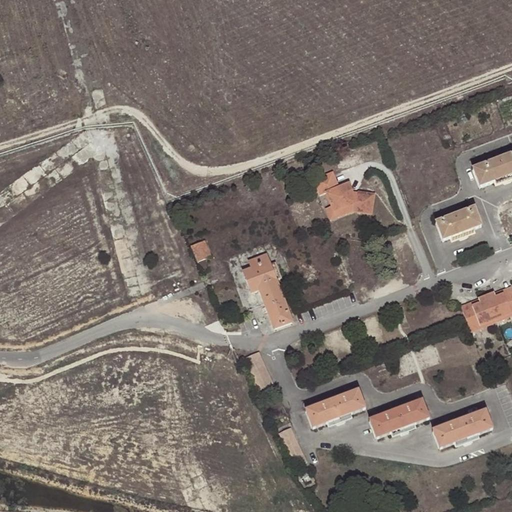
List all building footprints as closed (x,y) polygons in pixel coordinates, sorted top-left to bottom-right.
[(511,176),(511,155),(474,170),(480,188),(511,176)] [(376,195),(358,192),(355,196),(350,195),(346,185),(340,187),(334,172),(314,180),(321,196),(327,194),(332,205),(334,212),(353,205),(356,212),(373,215),(376,195)] [(355,196),(358,192),(353,191),(350,183),(346,185),(350,195),(355,196)] [(305,190),(291,196),(293,200),(307,194),(305,190)] [(330,223),(356,212),(353,205),(334,212),(332,205),(324,208),(330,223)] [(482,227),(475,209),(437,223),(444,242),(482,227)] [(205,241),(192,246),(199,263),(212,257),(205,241)] [(271,266),(267,256),(250,262),(253,269),(245,273),(253,294),(262,291),(276,329),(293,323),(277,281),(282,279),(276,265),(271,266)] [(497,297),(511,291),(511,286),(495,292),(497,297)] [(511,307),(511,291),(497,297),(495,292),(478,299),(480,303),(462,310),(466,320),(482,315),(485,323),(511,313),(511,311),(510,308),(511,307)] [(480,303),(478,299),(461,305),(462,310),(480,303)] [(511,316),(511,307),(510,308),(511,311),(511,313),(485,323),(486,326),(511,316)] [(480,325),(485,323),(482,315),(466,320),(468,324),(478,320),(480,325)] [(486,326),(485,323),(480,325),(478,320),(468,324),(470,332),(486,326)] [(275,388),(259,353),(244,360),(260,396),(275,388)] [(366,410),(359,391),(307,411),(314,430),(366,410)] [(430,420),(423,401),(370,421),(378,440),(430,420)] [(494,430),(486,412),(434,431),(441,451),(494,430)] [(304,459),(288,425),(276,430),(292,464),(304,459)] [(312,477),(305,464),(296,468),(303,481),(312,477)]
